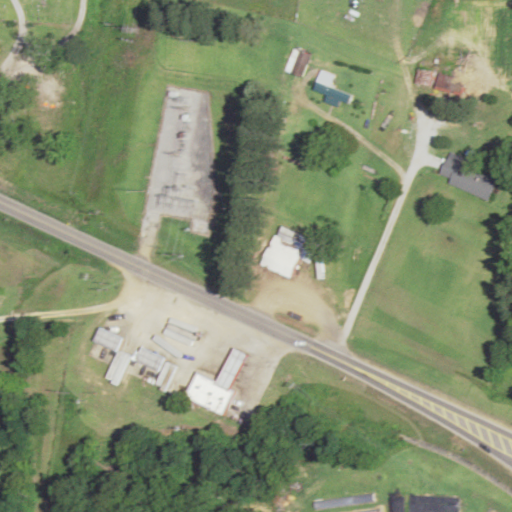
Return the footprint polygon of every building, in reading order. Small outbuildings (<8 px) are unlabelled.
[(315,90),(349,104),(352,96),(332,87),(336,76),(323,71),(315,90)] [(479,164),(451,152),(442,175),(451,179),(448,184),(491,201),(499,180),(476,171),(479,164)] [(264,267),(293,279),(308,244),(279,232),(264,267)] [(119,353),(128,340),(109,328),(113,322),(110,320),(97,339),(119,353)] [(182,337),(188,326),(176,320),(170,331),(182,337)] [(199,373),(188,399),(226,415),(252,354),(237,348),(222,383),(199,373)] [(162,370),(167,359),(145,349),(139,361),(162,370)]
